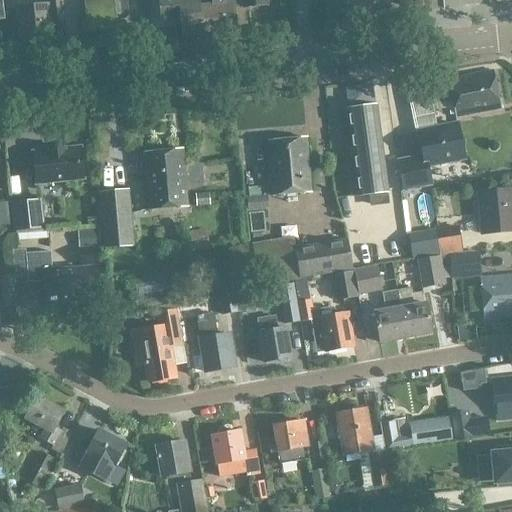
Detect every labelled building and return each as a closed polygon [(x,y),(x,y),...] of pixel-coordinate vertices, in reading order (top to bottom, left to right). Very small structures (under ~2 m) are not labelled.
[(60,0),(46,0),(47,4),(15,8),(19,44),(52,40),(50,21),(63,20),(60,0)] [(126,5),(116,6),(115,0),(79,0),(82,21),(79,21),(80,37),(128,33),(126,5)] [(158,0),(160,22),(180,20),(182,36),(203,34),(200,7),(198,7),(197,0),(158,0)] [(200,7),(203,34),(235,31),(233,10),(231,0),(197,0),(198,7),(200,7)] [(231,0),(233,10),(267,6),(265,0),(231,0)] [(323,0),(325,14),(356,12),(354,0),(323,0)] [(354,0),(356,12),(386,9),(385,0),(354,0)] [(410,104),(451,96),(455,118),(500,110),(492,69),(447,78),(448,81),(407,89),(410,104)] [(358,197),(387,193),(376,106),(346,110),(358,197)] [(458,145),(460,145),(456,124),(420,131),(425,157),(397,163),(403,190),(431,184),(427,164),(461,157),(458,145)] [(305,138),(267,141),(272,194),(310,191),(305,138)] [(392,162),(411,159),(408,142),(389,145),(392,162)] [(32,153),(36,185),(83,180),(80,148),(32,153)] [(182,149),(144,152),(149,208),(187,205),(182,149)] [(124,182),(96,185),(101,240),(130,237),(124,182)] [(511,192),(511,188),(478,191),(482,233),(511,230),(511,192)] [(195,194),(196,206),(209,205),(209,193),(195,194)] [(317,211),(317,202),(260,203),(260,193),(241,193),(241,202),(257,201),(257,218),(301,217),(301,211),(317,211)] [(42,228),(39,201),(11,204),(14,231),(42,228)] [(86,203),(51,204),(52,213),(87,211),(86,203)] [(437,230),(438,254),(460,251),(457,227),(437,230)] [(207,249),(205,230),(186,232),(188,252),(207,249)] [(438,254),(437,230),(408,234),(412,258),(438,254)] [(268,282),(292,279),(306,276),(352,269),(347,241),(295,250),(293,238),(251,246),(258,284),(268,282)] [(100,247),(99,247),(79,249),(80,266),(102,265),(100,247)] [(446,279),(480,277),(479,252),(463,253),(416,260),(422,288),(446,284),(446,279)] [(25,254),(27,283),(44,282),(45,303),(88,299),(85,267),(51,270),(50,253),(25,254)] [(256,274),(253,256),(228,259),(231,278),(256,274)] [(371,292),(372,301),(383,299),(382,293),(378,266),(354,270),(354,273),(353,273),(357,295),(371,292)] [(335,299),(357,295),(353,273),(331,277),(335,299)] [(511,275),(480,278),(483,318),(511,316),(511,275)] [(16,306),(14,285),(13,276),(0,277),(0,284),(2,307),(16,306)] [(293,284),(277,287),(284,324),(299,322),(293,284)] [(430,333),(425,303),(423,293),(412,294),(411,288),(396,291),(403,337),(430,333)] [(403,337),(396,291),(382,293),(383,299),(385,309),(374,311),(379,341),(403,337)] [(221,316),(237,313),(234,293),(217,296),(221,316)] [(362,298),(352,300),(357,320),(367,318),(362,298)] [(301,321),(310,319),(313,319),(312,310),(310,299),(296,301),(299,321),(301,321)] [(211,315),(209,302),(179,308),(182,321),(196,318),(202,355),(192,356),(195,373),(205,371),(205,372),(233,368),(228,334),(218,335),(213,314),(211,315)] [(331,307),(312,310),(313,319),(310,319),(315,353),(353,347),(347,313),(336,315),(331,307)] [(176,377),(170,345),(181,343),(176,310),(158,313),(160,327),(131,332),(137,366),(145,365),(148,382),(176,377)] [(274,316),(257,319),(259,332),(264,363),(289,358),(284,328),(276,329),(274,316)] [(18,374),(0,375),(0,402),(19,402),(18,374)] [(511,377),(491,380),(495,413),(511,411),(511,377)] [(52,444),(59,431),(54,428),(63,410),(36,396),(25,417),(45,428),(40,438),(52,444)] [(337,414),(341,442),(343,454),(371,450),(364,409),(337,414)] [(452,414),(455,440),(471,438),(468,412),(452,414)] [(384,452),(384,453),(404,450),(404,449),(412,447),(412,445),(450,439),(447,418),(409,424),(411,436),(400,438),(397,419),(380,422),(385,452),(384,452)] [(271,455),(276,454),(278,463),(308,458),(302,420),(287,423),(286,420),(275,422),(275,425),(272,425),(274,439),(269,440),(271,455)] [(106,480),(126,444),(98,429),(87,451),(77,445),(69,460),(106,480)] [(212,436),(217,463),(219,478),(246,473),(247,478),(259,476),(255,451),(242,453),(239,431),(212,436)] [(183,441),(157,445),(163,476),(188,472),(183,441)] [(511,450),(511,451),(510,446),(493,447),(494,452),(493,452),(495,480),(496,480),(497,487),(511,485),(511,450)] [(404,450),(384,453),(387,469),(407,466),(404,450)] [(387,469),(384,453),(384,452),(367,455),(373,487),(389,484),(386,469),(387,469)] [(42,453),(26,481),(42,490),(58,462),(42,453)] [(329,497),(325,470),(310,472),(315,500),(329,497)] [(176,485),(180,511),(208,511),(202,480),(176,485)] [(266,499),(263,481),(250,483),(253,501),(266,499)] [(81,486),(54,491),(57,508),(84,504),(81,486)] [(430,511),(428,494),(358,507),(358,511),(430,511)]
